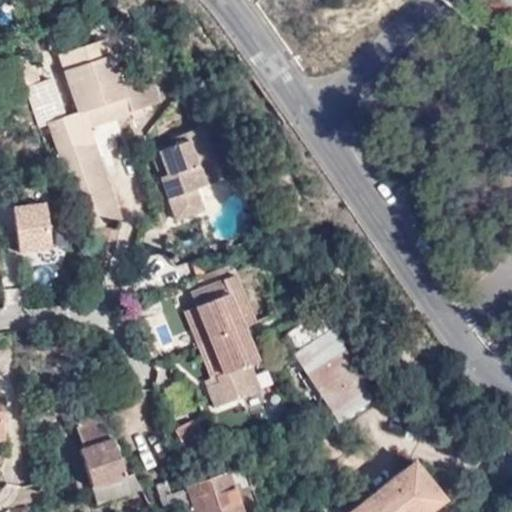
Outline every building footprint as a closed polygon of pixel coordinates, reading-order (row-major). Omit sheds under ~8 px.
[(0,19),(15,31),(29,15),(7,0),(2,0),(0,2),(0,19)] [(62,167),(97,155),(88,126),(156,103),(146,71),(120,78),(106,41),(57,56),(76,111),(45,123),(62,167)] [(33,52),(14,58),(24,85),(42,80),(33,52)] [(42,80),(24,85),(33,113),(56,108),(48,78),(42,80)] [(165,198),(168,197),(198,187),(224,179),(204,125),(186,130),(189,139),(156,151),(163,170),(157,173),(165,198)] [(151,153),(157,173),(163,170),(156,151),(151,153)] [(117,221),(97,155),(62,167),(86,231),(117,221)] [(198,187),(168,197),(175,218),(205,208),(198,187)] [(16,250),(51,248),(47,197),(12,199),(16,250)] [(189,290),(194,304),(220,375),(208,380),(202,383),(211,406),(255,389),(246,366),(258,360),(243,324),(229,286),(239,281),(234,270),(189,290)] [(255,319),(239,281),(229,286),(243,324),(255,319)] [(291,284),(277,295),(294,317),(308,307),(291,284)] [(220,375),(194,304),(180,310),(208,380),(220,375)] [(334,433),(379,403),(320,312),(277,340),(334,433)] [(42,429),(59,422),(53,409),(56,407),(51,398),(32,405),(42,429)] [(136,478),(134,475),(128,478),(114,440),(110,442),(101,416),(77,425),(85,450),(82,451),(95,487),(93,488),(100,508),(143,493),(139,484),(136,478)] [(187,459),(206,452),(191,420),(171,428),(187,459)] [(426,511),(442,499),(412,462),(348,511),(426,511)] [(242,511),(226,472),(167,497),(173,511),(242,511)]
